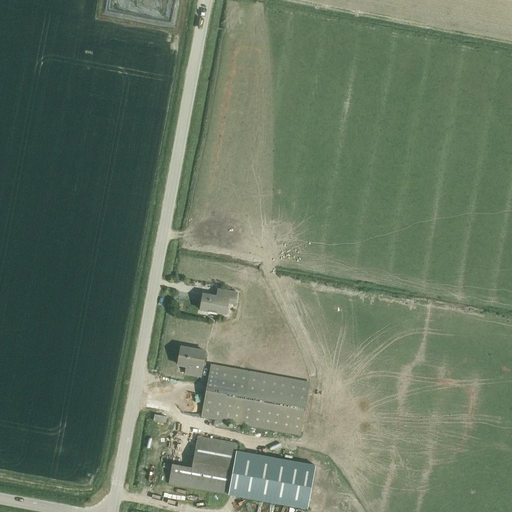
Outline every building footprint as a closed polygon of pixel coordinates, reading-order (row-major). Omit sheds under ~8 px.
[(203,295),(200,311),(226,315),(228,303),(235,305),(237,293),(218,290),(217,297),(203,295)] [(201,377),(205,352),(182,348),(178,365),(187,367),(186,374),(201,377)] [(202,416),(301,435),(311,384),(211,365),(202,416)] [(173,464),(169,484),(229,495),(237,452),(239,444),(223,441),(222,441),(210,439),(198,436),(198,437),(192,468),(173,464)] [(237,452),(229,495),(288,505),(308,509),(315,466),(297,462),(237,452)]
